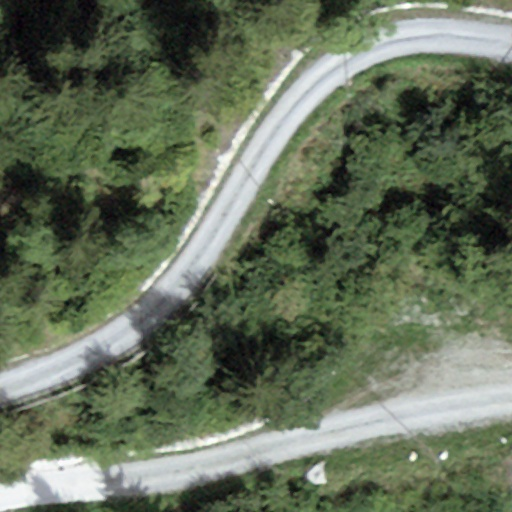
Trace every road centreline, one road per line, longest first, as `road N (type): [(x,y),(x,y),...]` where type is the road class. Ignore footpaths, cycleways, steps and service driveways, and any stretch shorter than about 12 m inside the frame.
road 1 (track): [(511,42),(393,34),(355,44),(319,70),(284,115),(173,305),(145,336),(0,398)]
road 2 (track): [(0,496),(199,473),(425,401),(511,389)]
